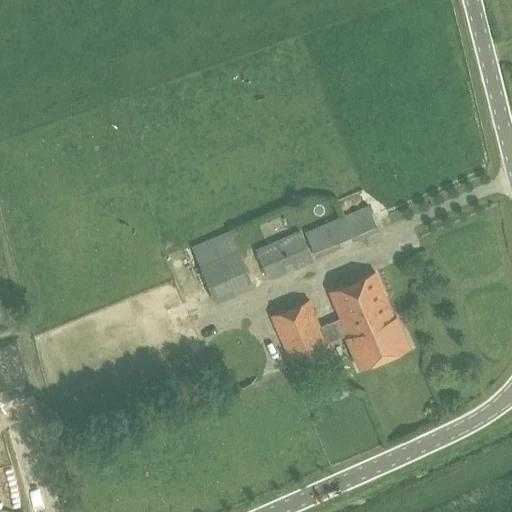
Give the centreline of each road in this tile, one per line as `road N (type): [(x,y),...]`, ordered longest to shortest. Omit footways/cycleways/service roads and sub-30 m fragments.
road 1 (tertiary): [(273,511),(473,422),(511,393)]
road 2 (tertiary): [(511,160),(471,0)]
